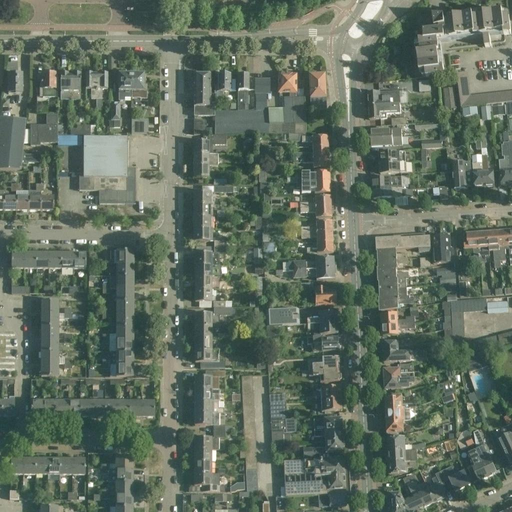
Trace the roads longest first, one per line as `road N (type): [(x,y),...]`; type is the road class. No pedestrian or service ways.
road 1 (tertiary): [(356,224),(366,511)]
road 2 (residential): [(170,439),(174,236)]
road 3 (residential): [(174,236),(171,41)]
road 4 (residential): [(174,236),(0,235)]
road 5 (tertiary): [(0,41),(171,41)]
road 6 (residential): [(356,224),(511,212)]
road 7 (residential): [(23,440),(170,439)]
road 8 (residential): [(23,440),(21,329),(0,300)]
